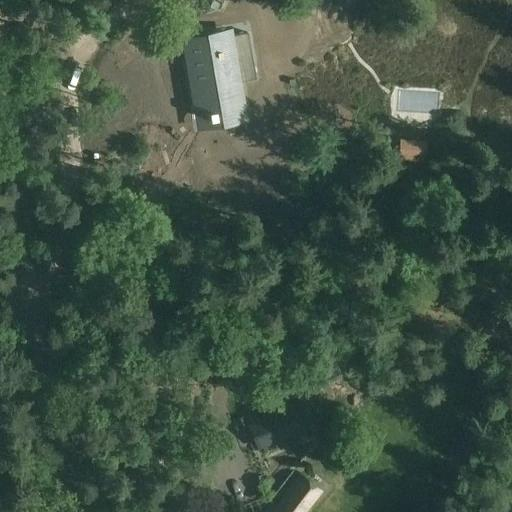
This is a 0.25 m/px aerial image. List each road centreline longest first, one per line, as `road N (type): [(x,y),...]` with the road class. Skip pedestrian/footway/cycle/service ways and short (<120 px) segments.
road 1 (unclassified): [(511,247),(37,315)]
road 2 (unclassified): [(37,315),(0,29)]
road 3 (unclassified): [(64,511),(37,315)]
